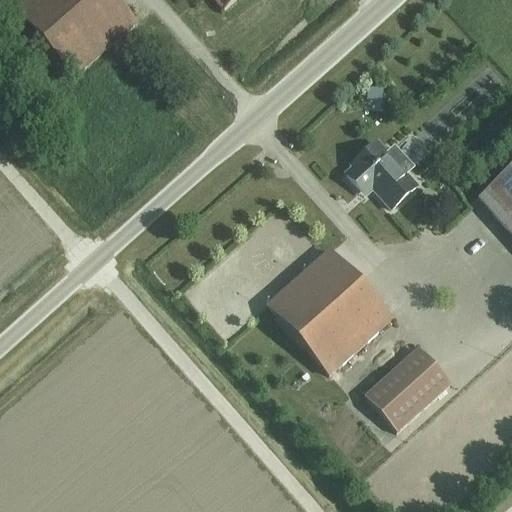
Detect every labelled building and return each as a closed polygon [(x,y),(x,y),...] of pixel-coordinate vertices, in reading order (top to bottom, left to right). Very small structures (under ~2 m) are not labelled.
[(72,82),(135,27),(111,0),(24,0),(11,12),(72,82)] [(210,0),(222,13),(237,0),(210,0)] [(376,147),(351,170),(353,172),(345,180),(355,191),(354,192),(358,196),(367,188),(389,213),(414,191),(396,171),(404,164),(394,153),(394,152),(393,150),(385,157),(376,147)] [(511,171),(478,201),(511,238),(511,171)] [(328,379),(390,324),(328,255),(266,311),(328,379)] [(395,437),(449,389),(416,353),(363,402),(395,437)]
